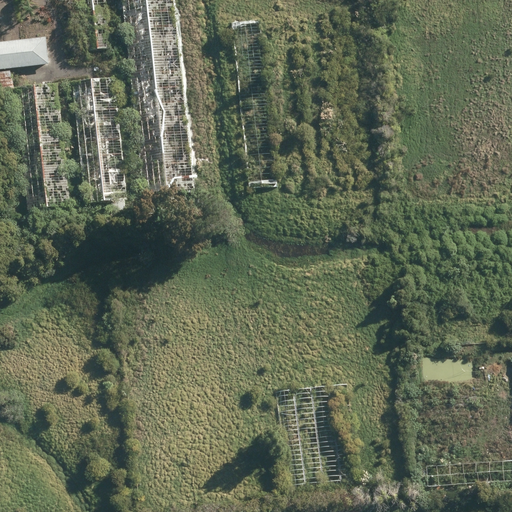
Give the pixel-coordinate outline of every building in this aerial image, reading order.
[(79,0),(85,52),(112,50),(106,0),(79,0)] [(121,0),(144,199),(195,194),(173,0),(121,0)] [(263,20),(280,187),(308,184),(291,17),(263,20)] [(231,24),(249,190),(277,187),(259,21),(231,24)] [(0,71),(48,66),(45,38),(0,43),(0,71)] [(0,72),(0,92),(14,91),(12,78),(10,78),(9,72),(1,73),(0,72)] [(109,204),(110,216),(125,214),(124,202),(129,201),(114,78),(72,83),(86,206),(109,204)] [(15,90),(27,211),(70,207),(58,85),(15,90)] [(276,393),(288,493),(360,485),(348,385),(276,393)]
